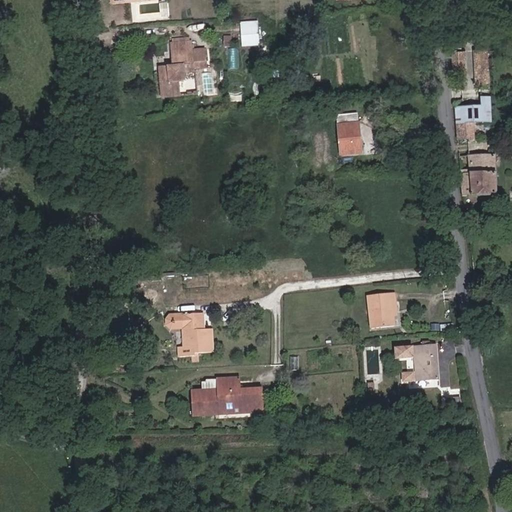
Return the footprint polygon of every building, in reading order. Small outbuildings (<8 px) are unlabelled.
[(257,30),(257,22),(241,23),(242,31),(257,30)] [(258,38),(257,30),(242,31),(242,39),(258,38)] [(259,45),(258,38),(242,39),(243,46),(259,45)] [(187,95),(185,73),(195,72),(195,70),(207,69),(207,62),(194,63),(193,49),(192,42),(190,42),(172,44),(170,44),(172,66),(158,67),(161,98),(187,95)] [(207,62),(205,48),(193,49),(194,63),(207,62)] [(492,119),(488,48),(453,50),(459,137),(475,136),(474,120),(492,119)] [(361,153),(359,123),(358,123),(357,115),(338,116),(339,125),(338,125),(340,155),(361,153)] [(494,194),(495,156),(459,155),(461,194),(494,194)] [(392,316),(391,303),(397,302),(396,293),(370,294),(372,330),(392,329),(392,316)] [(213,353),(212,329),(204,329),(203,314),(171,315),(168,319),(168,329),(171,332),(183,332),(184,347),(179,348),(179,358),(194,357),(194,354),(213,353)] [(438,379),(436,345),(395,349),(396,359),(415,358),(417,381),(438,379)] [(414,381),(413,373),(403,374),(403,382),(414,381)] [(264,412),(263,389),(241,390),(240,378),(216,380),(216,390),(202,391),(191,391),(192,416),(264,412)] [(216,390),(216,380),(206,380),(205,382),(202,382),(202,391),(216,390)] [(282,427),(281,415),(265,416),(265,428),(282,427)]
